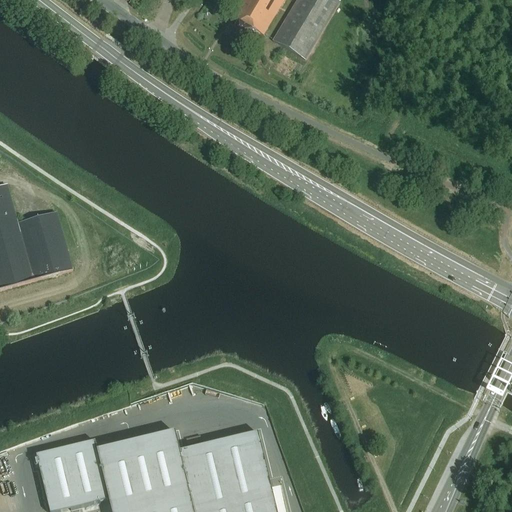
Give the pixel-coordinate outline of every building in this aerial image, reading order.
[(243,0),(236,12),(239,13),(236,19),(240,21),(233,33),(241,38),(240,40),(249,46),(257,32),(263,36),(284,0),(243,0)] [(305,62),(340,3),(335,0),(298,0),(273,43),(305,62)] [(0,292),(73,271),(57,213),(18,224),(7,186),(0,187),(0,292)] [(511,355),(500,349),(499,349),(498,349),(498,350),(498,351),(511,358),(511,355)] [(486,374),(486,375),(486,376),(491,378),(488,385),(511,396),(511,385),(488,373),(487,373),(486,374)] [(277,511),(259,435),(181,454),(176,435),(99,454),(96,443),(37,458),(50,511),(69,511),(110,502),(112,511),(277,511)]
